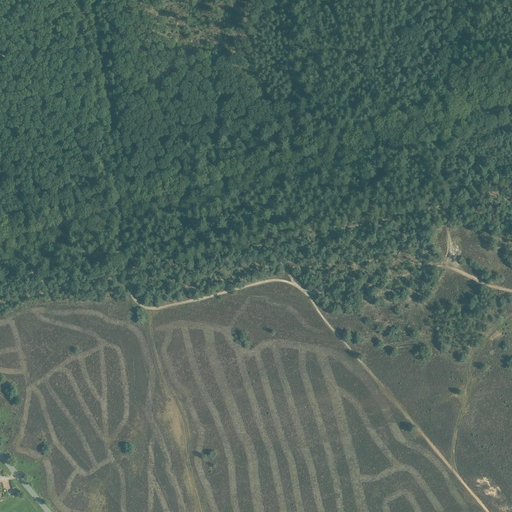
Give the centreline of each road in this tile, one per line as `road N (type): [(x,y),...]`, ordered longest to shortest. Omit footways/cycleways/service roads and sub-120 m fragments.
road 1 (tertiary): [(0,240),(511,102)]
road 2 (track): [(304,291),(488,511)]
road 3 (track): [(304,291),(339,292),(434,266),(511,290)]
road 4 (track): [(92,0),(117,192)]
road 5 (track): [(146,307),(269,280),(304,291)]
road 6 (track): [(443,121),(460,0)]
